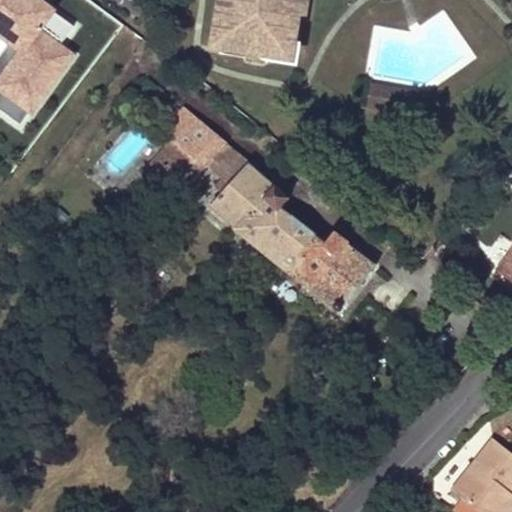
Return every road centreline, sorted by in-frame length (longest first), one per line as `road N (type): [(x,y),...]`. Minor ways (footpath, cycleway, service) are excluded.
road 1 (residential): [(511,373),(475,393),(352,511)]
road 2 (residential): [(0,209),(121,47)]
